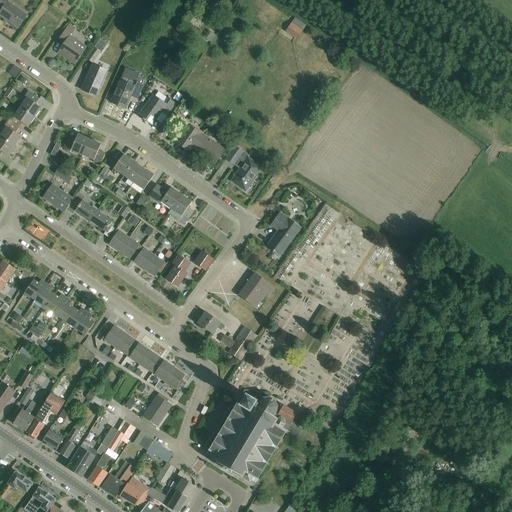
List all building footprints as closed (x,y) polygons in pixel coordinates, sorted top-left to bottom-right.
[(0,12),(0,15),(18,28),(27,15),(8,2),(8,0),(0,0),(0,1),(0,8),(2,10),(0,12)] [(292,23),(291,23),(285,32),(297,40),(303,31),(302,31),(305,26),(295,19),(292,23)] [(67,55),(76,61),(86,48),(69,37),(75,29),(69,25),(58,40),(64,44),(59,53),(65,57),(67,55)] [(210,29),(205,38),(213,42),(218,33),(210,29)] [(102,53),(108,44),(100,39),(86,59),(93,63),(100,52),(102,53)] [(82,90),(96,96),(107,71),(93,65),(82,90)] [(137,99),(143,85),(134,82),(132,87),(120,81),(110,103),(125,109),(131,96),(137,99)] [(27,98),(20,107),(35,117),(42,108),(36,104),(40,99),(29,91),(25,96),(27,98)] [(167,115),(176,104),(168,99),(165,104),(153,95),(139,116),(152,125),(162,112),(167,115)] [(12,115),(8,120),(19,128),(23,123),(28,127),(35,117),(20,107),(14,117),(12,115)] [(7,127),(0,136),(15,147),(21,137),(16,133),(19,128),(8,120),(5,126),(7,127)] [(202,156),(215,165),(225,150),(189,125),(176,142),(186,149),(189,144),(203,154),(202,156)] [(71,150),(82,155),(89,139),(78,134),(75,140),(69,137),(63,149),(70,152),(71,150)] [(15,147),(0,136),(0,154),(2,152),(8,156),(15,147)] [(89,139),(82,155),(94,160),(93,162),(99,165),(105,153),(98,150),(101,144),(89,139)] [(232,182),(246,191),(262,168),(249,158),(250,156),(235,146),(226,159),(240,170),(232,182)] [(114,169),(124,176),(134,162),(124,155),(114,169)] [(124,176),(134,183),(144,169),(134,162),(124,176)] [(98,177),(104,181),(111,171),(105,167),(98,177)] [(54,174),(69,184),(73,179),(59,169),(54,174)] [(144,169),(134,183),(144,190),(154,176),(144,169)] [(64,213),(66,210),(74,199),(53,184),(43,198),(64,213)] [(161,202),(172,209),(181,195),(171,188),(168,193),(157,185),(149,196),(160,203),(161,202)] [(115,194),(122,199),(125,195),(118,190),(115,194)] [(75,211),(90,222),(98,211),(83,200),(85,197),(78,193),(74,199),(66,210),(73,215),(75,211)] [(136,203),(141,207),(148,197),(143,193),(136,203)] [(181,195),(172,209),(168,214),(184,225),(194,211),(188,207),(191,202),(181,195)] [(118,214),(124,218),(130,209),(125,205),(118,214)] [(98,211),(90,222),(105,232),(113,221),(98,211)] [(267,246),(280,256),(300,228),(280,213),(271,225),(278,231),(267,246)] [(109,245),(119,252),(129,238),(117,229),(110,239),(112,240),(109,245)] [(133,254),(136,255),(142,247),(129,238),(119,252),(130,259),(133,254)] [(134,262),(144,269),(154,255),(142,247),(136,255),(138,257),(134,262)] [(194,263),(206,271),(214,260),(202,252),(194,263)] [(154,255),(144,269),(155,277),(158,272),(160,273),(167,264),(154,255)] [(166,278),(171,282),(172,283),(174,285),(176,285),(177,286),(186,273),(184,271),(189,263),(178,255),(172,263),(175,265),(166,278)] [(3,261),(0,264),(0,278),(7,283),(13,273),(19,278),(22,274),(3,261)] [(269,296),(275,287),(255,273),(238,295),(255,308),(266,294),(269,296)] [(27,295),(35,300),(44,287),(34,280),(23,295),(26,297),(27,295)] [(41,308),(44,310),(54,295),(44,287),(35,300),(43,306),(41,308)] [(52,319),(55,315),(64,302),(54,295),(44,310),(46,311),(44,313),(52,319)] [(61,322),(64,324),(74,309),(64,302),(55,315),(63,320),(61,322)] [(0,309),(6,313),(9,307),(4,304),(0,309)] [(67,323),(75,329),(85,316),(74,309),(64,324),(66,325),(67,323)] [(221,330),(225,325),(206,312),(197,324),(212,334),(217,328),(221,330)] [(16,313),(12,319),(18,324),(22,318),(16,313)] [(85,316),(75,329),(83,334),(82,336),(84,338),(95,323),(85,316)] [(33,326),(29,331),(38,337),(42,332),(33,326)] [(109,329),(102,339),(115,347),(125,333),(115,326),(111,331),(109,329)] [(228,353),(241,361),(258,337),(244,327),(234,342),(224,335),(220,341),(231,349),(228,353)] [(115,347),(127,356),(133,348),(131,346),(135,340),(125,333),(115,347)] [(38,339),(36,342),(41,346),(46,350),(48,346),(43,342),(38,339)] [(127,356),(140,365),(150,351),(139,343),(135,349),(133,348),(127,356)] [(23,346),(19,352),(29,358),(32,353),(23,346)] [(48,346),(46,350),(51,353),(56,357),(58,353),(53,349),(48,346)] [(107,346),(102,353),(107,356),(111,349),(107,346)] [(140,365),(152,373),(158,365),(156,364),(160,358),(150,351),(140,365)] [(152,373),(165,382),(175,368),(164,361),(160,366),(158,365),(152,373)] [(130,365),(127,369),(133,373),(136,369),(130,365)] [(175,368),(165,382),(178,391),(184,381),(182,380),(185,375),(175,368)] [(18,386),(25,390),(33,376),(27,372),(18,386)] [(0,384),(0,412),(1,412),(15,391),(2,382),(0,384)] [(53,391),(61,396),(67,388),(58,382),(53,391)] [(142,384),(138,390),(142,393),(146,387),(142,384)] [(20,402),(25,405),(33,392),(28,389),(20,402)] [(91,401),(101,406),(106,398),(97,392),(91,401)] [(27,431),(26,432),(29,434),(29,437),(33,440),(36,438),(36,439),(45,425),(41,422),(48,410),(56,415),(65,401),(51,393),(38,414),(27,431)] [(159,394),(151,406),(165,416),(172,405),(167,402),(169,400),(159,394)] [(302,430),(299,428),(291,423),(297,414),(283,406),(282,409),(277,406),(275,401),(270,398),(264,398),(259,403),(246,395),(241,404),(236,401),(235,403),(237,404),(234,408),(233,407),(230,412),(231,413),(229,418),(227,417),(226,418),(228,419),(219,434),(217,433),(217,434),(218,435),(210,449),(208,448),(207,450),(208,451),(207,454),(211,456),(212,460),(215,462),(219,461),(218,463),(241,476),(241,477),(250,482),(252,480),(256,483),(257,480),(259,481),(260,479),(258,478),(267,464),(268,465),(269,464),(268,463),(276,449),(278,450),(279,448),(277,447),(280,442),(282,444),(285,438),(283,437),(285,433),(296,439),(302,430)] [(130,398),(124,406),(130,410),(136,403),(130,398)] [(165,416),(151,406),(142,419),(151,426),(153,423),(157,426),(165,416)] [(13,423),(27,431),(38,414),(28,407),(25,412),(22,410),(13,423)] [(63,410),(58,417),(64,420),(68,413),(63,410)] [(127,444),(130,440),(137,429),(124,421),(118,431),(107,448),(113,452),(121,440),(127,444)] [(406,422),(395,438),(403,443),(407,447),(413,439),(416,441),(421,433),(406,422)] [(63,445),(58,452),(68,459),(76,445),(77,444),(73,441),(77,435),(82,427),(76,424),(66,439),(63,445)] [(53,425),(42,442),(56,451),(64,437),(52,430),(54,426),(53,425)] [(107,435),(102,444),(107,448),(118,431),(112,427),(107,435)] [(130,440),(129,441),(138,446),(145,435),(137,429),(130,440)] [(147,451),(153,442),(149,439),(143,448),(147,451)] [(145,454),(153,459),(161,446),(153,441),(153,442),(147,451),(145,454)] [(403,443),(388,463),(397,470),(412,451),(407,447),(403,443)] [(67,469),(82,478),(98,452),(92,448),(89,453),(80,447),(67,469)] [(131,460),(133,454),(125,451),(123,457),(131,460)] [(104,468),(111,458),(104,453),(96,466),(97,467),(88,479),(99,487),(108,474),(102,469),(103,467),(104,468)] [(125,484),(135,469),(125,462),(115,477),(110,474),(101,487),(116,497),(125,484)] [(157,480),(164,484),(175,468),(167,463),(157,480)] [(504,471),(502,471),(496,466),(488,478),(496,483),(504,471)] [(27,492),(32,485),(32,483),(18,473),(15,473),(10,470),(3,480),(8,483),(0,494),(0,497),(3,499),(11,487),(15,489),(17,486),(27,492)] [(133,477),(121,496),(128,500),(127,502),(133,505),(134,504),(141,508),(145,501),(147,497),(146,496),(147,495),(151,488),(133,477)] [(170,487),(171,488),(188,498),(194,487),(182,479),(179,485),(174,482),(170,487)] [(151,488),(147,495),(175,511),(179,511),(188,498),(171,488),(166,496),(152,487),(151,488)] [(33,497),(25,508),(30,511),(34,511),(38,506),(45,511),(46,511),(47,511),(53,505),(55,501),(55,499),(46,493),(46,492),(46,490),(42,488),(40,488),(39,488),(33,497)] [(141,511),(160,511),(149,503),(148,504),(141,511)]
